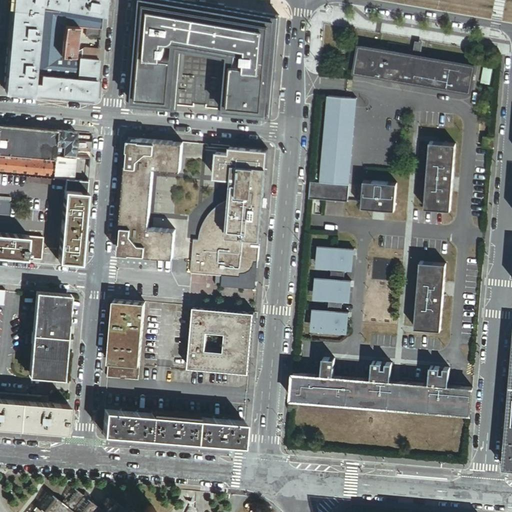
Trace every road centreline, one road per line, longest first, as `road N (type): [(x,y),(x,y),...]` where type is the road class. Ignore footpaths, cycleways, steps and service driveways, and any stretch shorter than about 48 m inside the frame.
road 1 (residential): [(292,134),(263,457),(279,479)]
road 2 (primary): [(482,497),(279,479)]
road 3 (primary): [(279,479),(81,460)]
road 4 (residential): [(482,497),(500,300)]
road 5 (residential): [(110,118),(292,134)]
road 6 (residential): [(96,279),(81,460)]
road 7 (tertiary): [(345,0),(511,28)]
road 8 (residential): [(110,118),(96,279)]
road 9 (residential): [(295,0),(301,13),(292,134)]
road 10 (residential): [(500,300),(511,167)]
